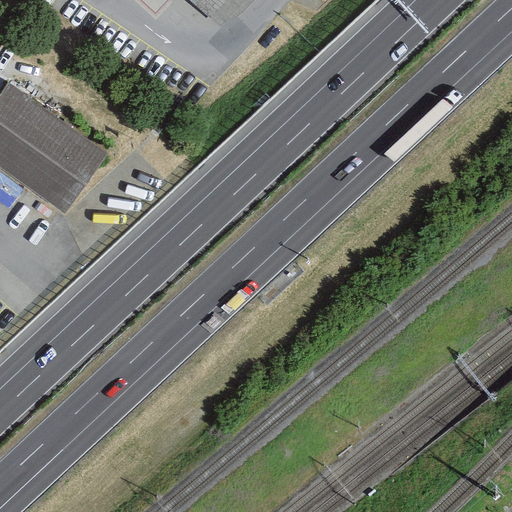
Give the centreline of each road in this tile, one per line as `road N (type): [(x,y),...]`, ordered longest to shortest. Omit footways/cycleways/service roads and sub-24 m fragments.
road 1 (motorway): [(0,484),(511,8)]
road 2 (motorway): [(441,0),(0,412)]
